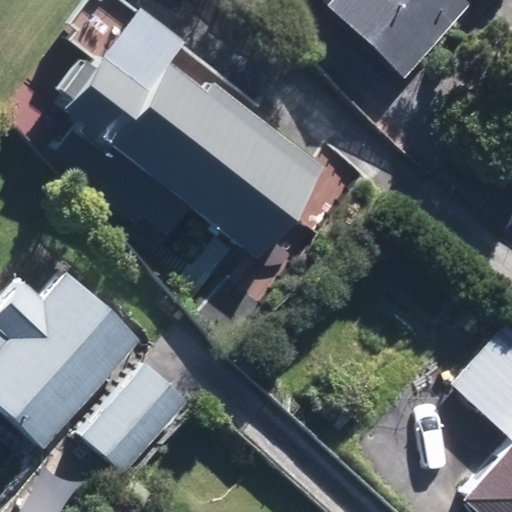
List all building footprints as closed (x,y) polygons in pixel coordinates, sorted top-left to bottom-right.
[(319,0),(318,2),(399,74),(464,2),(461,0),(319,0)] [(63,93),(55,104),(75,119),(69,127),(97,148),(103,141),(249,254),(318,166),(203,77),(195,86),(160,59),(140,85),(96,51),(87,63),(76,55),(53,85),(63,93)] [(0,407),(36,441),(134,335),(58,265),(35,291),(14,271),(0,286),(0,407)] [(180,397),(136,359),(75,430),(119,468),(180,397)] [(511,511),(511,418),(450,488),(477,511),(511,511)]
